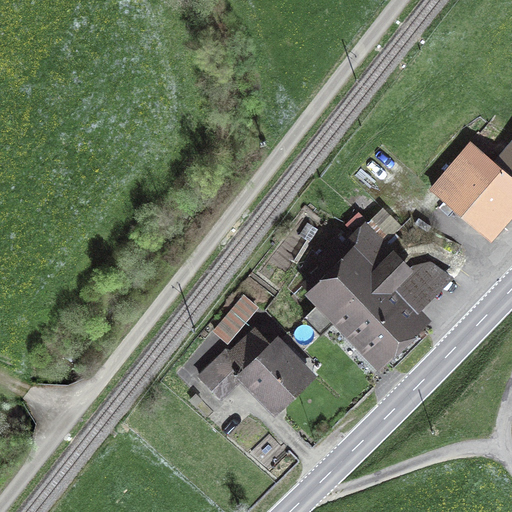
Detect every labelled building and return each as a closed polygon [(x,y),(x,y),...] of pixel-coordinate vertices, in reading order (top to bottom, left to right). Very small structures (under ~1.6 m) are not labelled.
[(432,188),(491,239),(511,214),(511,146),(496,165),(471,143),(432,188)] [(416,321),(411,316),(385,291),(407,270),(393,255),(404,243),(395,233),(389,239),(371,220),(368,223),(359,213),(347,224),(356,234),(343,246),(336,239),(319,256),(326,263),(308,279),(336,308),(330,315),(340,326),(347,319),(381,355),(416,321)] [(412,266),(407,270),(385,291),(411,316),(452,278),(429,262),(412,266)] [(226,341),(255,306),(244,296),(214,331),(226,341)] [(305,317),(321,334),(332,323),(316,306),(305,317)] [(199,376),(220,397),(245,373),(276,405),(306,376),(275,344),(271,347),(257,332),(235,354),(228,348),(199,376)]
